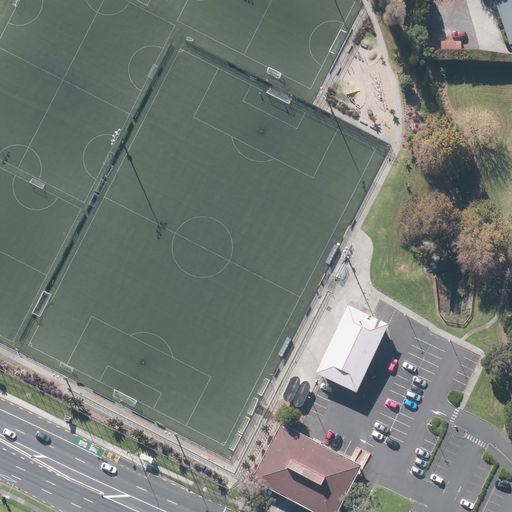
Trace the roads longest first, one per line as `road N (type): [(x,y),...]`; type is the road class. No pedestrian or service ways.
road 1 (primary): [(0,425),(113,479),(147,511)]
road 2 (primary): [(135,511),(0,458)]
